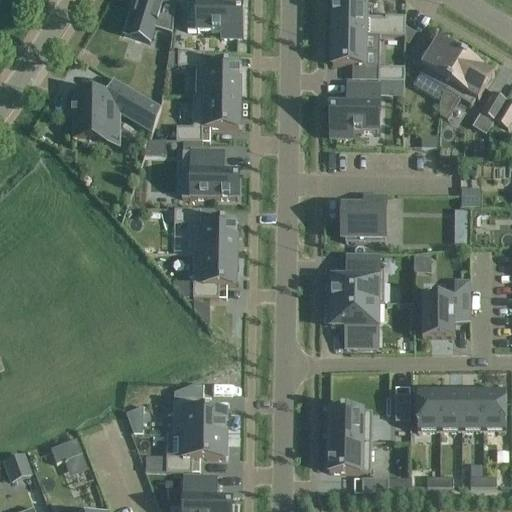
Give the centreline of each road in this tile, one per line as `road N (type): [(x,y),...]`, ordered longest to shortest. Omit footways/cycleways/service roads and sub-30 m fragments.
road 1 (unclassified): [(288,362),(291,0)]
road 2 (residential): [(288,362),(511,358)]
road 3 (unclassified): [(284,511),(288,362)]
road 4 (tertiary): [(0,106),(66,0)]
